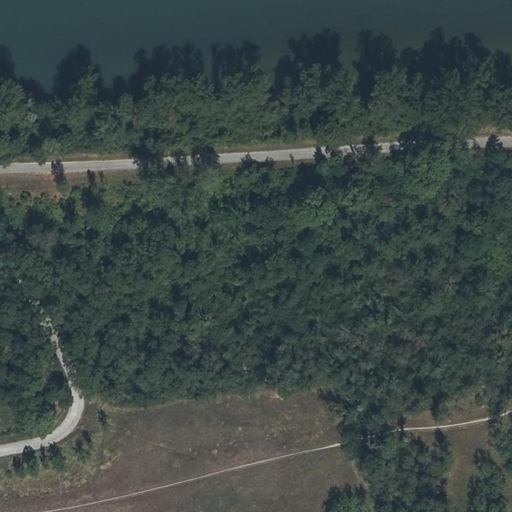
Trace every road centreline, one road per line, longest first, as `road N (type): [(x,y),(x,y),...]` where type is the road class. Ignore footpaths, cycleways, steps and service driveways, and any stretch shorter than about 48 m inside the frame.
road 1 (unclassified): [(0,172),(511,145)]
road 2 (unclassified): [(0,452),(46,441),(79,418),(84,387),(0,256)]
